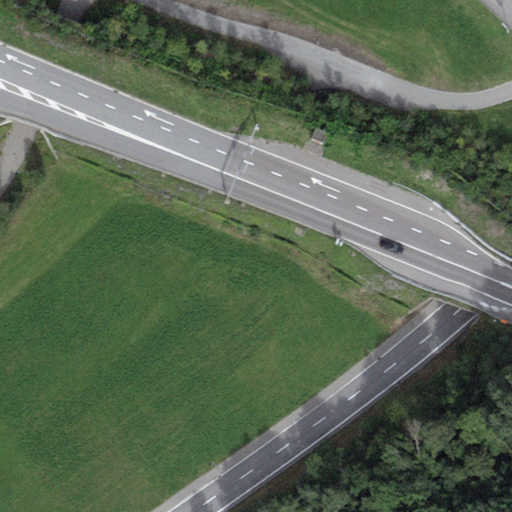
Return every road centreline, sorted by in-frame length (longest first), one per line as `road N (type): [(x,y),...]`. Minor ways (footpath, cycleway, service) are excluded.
road 1 (tertiary): [(197,511),(511,262)]
road 2 (track): [(511,89),(473,102),(434,102),(159,0)]
road 3 (primary): [(250,183),(511,288)]
road 4 (primary): [(0,99),(250,183)]
road 5 (primary): [(250,183),(21,78)]
